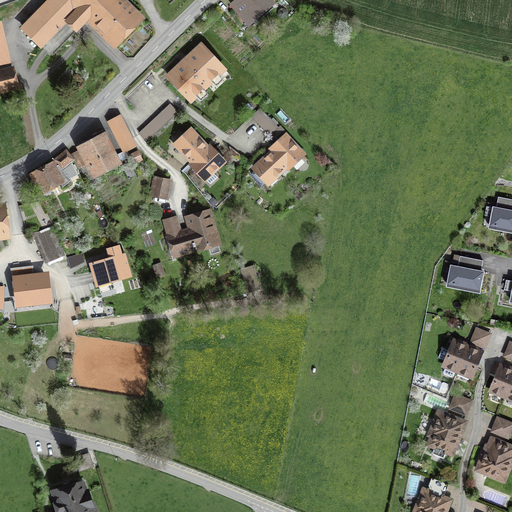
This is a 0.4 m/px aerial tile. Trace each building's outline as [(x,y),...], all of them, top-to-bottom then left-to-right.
[(23,28),(42,47),(68,20),(77,29),(90,15),(116,41),(137,20),(116,0),(49,0),(48,1),(49,2),(23,28)] [(240,0),(234,5),(248,22),(269,3),(268,2),(271,0),(240,0)] [(0,22),(0,64),(9,62),(0,22)] [(201,45),(168,76),(191,100),(224,70),(201,45)] [(2,87),(14,84),(11,73),(0,77),(2,87)] [(171,104),(140,134),(147,141),(178,112),(171,104)] [(260,108),(252,116),(270,134),(278,127),(260,108)] [(109,122),(124,151),(135,145),(120,117),(109,122)] [(176,144),(194,163),(208,149),(191,130),(176,144)] [(82,145),(92,165),(88,167),(92,175),(119,161),(105,134),(82,145)] [(272,149),(273,151),(287,165),(289,167),(303,154),(286,136),(272,149)] [(210,147),(208,149),(194,163),(192,164),(210,184),(217,177),(212,172),(223,161),(210,147)] [(55,160),(56,161),(62,168),(73,159),(66,150),(55,160)] [(285,167),(287,165),(273,151),(254,168),(268,183),(285,167)] [(73,156),(79,167),(86,164),(79,152),(73,156)] [(131,155),(134,162),(141,159),(138,152),(131,155)] [(71,180),(62,168),(56,161),(31,173),(33,176),(35,175),(43,188),(58,180),(63,186),(71,180)] [(123,167),(128,178),(135,174),(129,164),(123,167)] [(156,178),(152,195),(166,198),(170,181),(156,178)] [(497,204),(511,207),(511,199),(498,197),(497,204)] [(511,229),(511,210),(494,207),(490,228),(499,229),(500,227),(511,229)] [(165,220),(168,233),(169,233),(175,255),(218,242),(209,212),(188,218),(191,229),(178,233),(174,218),(165,220)] [(36,236),(46,260),(63,253),(53,229),(36,236)] [(109,280),(130,274),(124,255),(121,256),(119,247),(109,250),(111,259),(92,264),(101,293),(112,290),(109,280)] [(67,257),(69,266),(73,265),(72,263),(76,263),(75,255),(67,257)] [(481,268),(483,260),(455,255),(453,263),(481,268)] [(153,266),(157,275),(164,273),(161,263),(153,266)] [(242,267),(247,291),(261,289),(256,264),(242,267)] [(480,290),(483,272),(451,265),(447,286),(457,288),(457,285),(480,290)] [(46,276),(16,280),(19,303),(48,299),(46,276)] [(490,334),(476,328),(474,335),(487,341),(490,334)] [(487,341),(474,335),(471,342),(485,348),(487,341)] [(453,376),(456,370),(458,371),(468,346),(454,341),(450,351),(442,348),(438,357),(446,360),(444,365),(446,366),(443,372),(444,374),(451,377),(453,376)] [(471,376),(481,352),(468,346),(458,371),(471,376)] [(511,370),(501,366),(491,390),(504,396),(511,377),(511,370)] [(455,394),(450,408),(466,415),(472,401),(455,394)] [(446,451),(452,453),(464,422),(439,412),(430,434),(433,435),(430,444),(435,446),(433,453),(443,458),(446,451)] [(493,432),(507,437),(511,424),(511,423),(499,418),(493,432)] [(489,470),(488,473),(504,479),(511,458),(511,456),(511,453),(511,447),(494,440),(491,448),(487,447),(479,466),(489,470)] [(444,511),(449,500),(443,498),(448,484),(432,477),(426,491),(424,490),(416,509),(419,511),(418,511),(444,511)] [(95,511),(96,509),(92,503),(90,504),(87,492),(83,494),(80,484),(55,491),(57,498),(56,498),(60,511),(95,511)]
